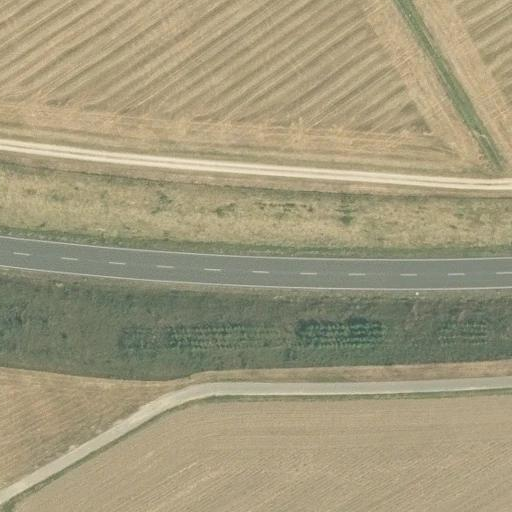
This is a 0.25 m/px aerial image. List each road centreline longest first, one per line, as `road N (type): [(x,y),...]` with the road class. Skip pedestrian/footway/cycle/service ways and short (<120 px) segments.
road 1 (track): [(0,498),(194,393),(511,381)]
road 2 (track): [(0,143),(511,187)]
road 3 (primary): [(0,259),(298,283),(511,281)]
road 4 (track): [(405,0),(511,183)]
